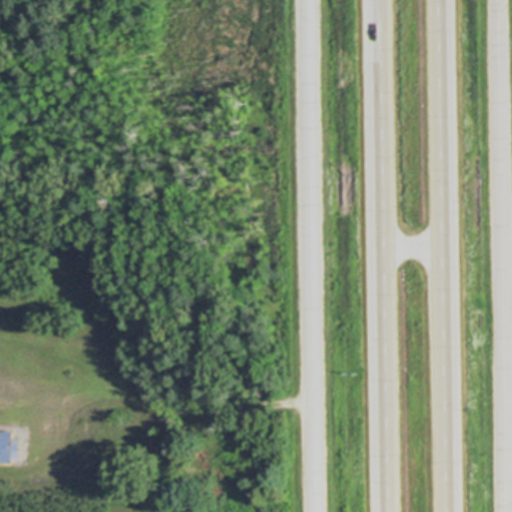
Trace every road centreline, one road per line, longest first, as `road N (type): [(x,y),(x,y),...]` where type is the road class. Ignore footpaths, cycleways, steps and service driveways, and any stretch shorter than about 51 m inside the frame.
road 1 (residential): [(505,511),(497,0)]
road 2 (motorway): [(446,511),(439,0)]
road 3 (residential): [(313,511),(307,0)]
road 4 (motorway): [(383,0),(389,511)]
